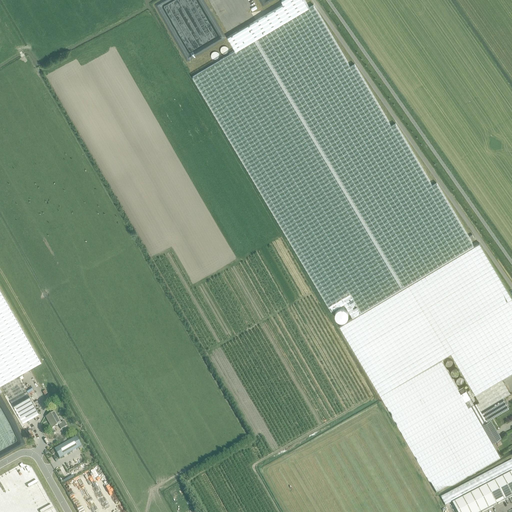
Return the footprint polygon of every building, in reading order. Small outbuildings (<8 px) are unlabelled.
[(193,76),(332,311),(344,303),(353,317),(474,245),(437,183),(432,185),(396,123),(391,126),(355,64),(350,67),(313,5),(309,7),(304,0),(282,0),(281,0),(283,4),(228,37),(236,51),(193,76)] [(228,48),(228,47),(227,47),(226,46),(225,46),(224,46),(223,46),(222,47),(221,48),(220,49),(220,50),(220,51),(220,52),(221,53),(221,54),(222,54),(222,55),(223,55),(224,55),(225,55),(226,55),(227,55),(227,54),(228,54),(229,53),(229,52),(229,51),(229,50),(229,49),(228,48)] [(219,53),(218,52),(217,52),(216,51),(215,51),(214,51),(214,52),(213,52),(212,52),(212,53),(211,54),(211,55),(211,56),(211,57),(211,58),(212,59),(213,60),(214,60),(215,61),(216,60),(217,60),(218,60),(219,59),(219,58),(220,58),(220,57),(220,56),(220,55),(220,54),(219,53)] [(451,353),(479,401),(474,404),(466,390),(461,393),(442,360),(436,364),(380,396),(437,494),(500,455),(493,442),(501,437),(491,419),(488,421),(487,420),(509,407),(503,397),(510,392),(502,378),(511,372),(511,297),(479,243),(340,326),(380,395),(451,353)] [(0,385),(41,362),(0,290),(0,385)] [(347,310),(346,309),(346,308),(345,307),(344,307),(342,307),(341,307),(340,307),(339,307),(338,308),(337,309),(336,309),(336,310),(335,311),(335,312),(335,314),(335,315),(335,316),(336,317),(337,318),(337,319),(338,319),(339,320),(340,320),(342,320),(343,320),(344,320),(345,320),(346,319),(347,318),(347,317),(348,316),(348,315),(348,314),(348,313),(348,312),(348,311),(347,310)] [(454,362),(454,361),(453,360),(452,360),(451,360),(450,360),(449,360),(448,360),(447,361),(446,361),(446,362),(446,363),(445,364),(445,365),(446,366),(446,367),(447,368),(448,369),(449,369),(450,369),(451,369),(452,369),(453,368),(454,368),(454,367),(455,366),(455,365),(455,364),(455,363),(455,362),(454,362)] [(460,371),(459,370),(458,369),(457,369),(456,369),(455,368),(455,369),(454,369),(453,369),(452,370),(451,371),(451,372),(451,373),(451,374),(451,375),(451,376),(452,376),(452,377),(453,377),(454,378),(455,378),(456,378),(457,378),(458,378),(458,377),(459,377),(460,376),(460,375),(460,374),(460,373),(460,372),(460,371)] [(18,376),(2,385),(22,421),(39,412),(38,412),(38,411),(37,410),(19,378),(19,377),(18,376)] [(465,379),(464,379),(464,378),(463,378),(462,377),(461,377),(460,377),(459,378),(458,378),(457,379),(457,380),(456,380),(456,381),(456,382),(456,383),(456,384),(457,384),(457,385),(458,386),(459,387),(460,387),(461,387),(462,387),(463,386),(464,386),(464,385),(465,385),(465,384),(466,383),(466,382),(466,381),(465,380),(465,379)] [(60,423),(54,413),(46,417),(52,428),(58,425),(61,429),(66,426),(64,421),(60,423)] [(76,438),(54,450),(59,459),(81,447),(76,438)] [(511,460),(441,497),(445,506),(511,471),(511,460)] [(511,472),(452,504),(456,511),(483,511),(511,497),(511,472)]
